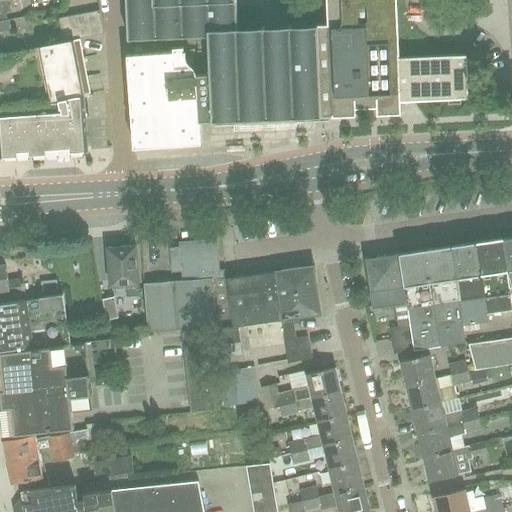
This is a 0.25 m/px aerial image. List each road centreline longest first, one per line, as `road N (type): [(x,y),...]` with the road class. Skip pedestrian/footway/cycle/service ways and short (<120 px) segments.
road 1 (tertiary): [(0,202),(313,172)]
road 2 (residential): [(394,511),(327,238)]
road 3 (tertiary): [(313,172),(511,151)]
road 4 (residential): [(327,238),(511,213)]
